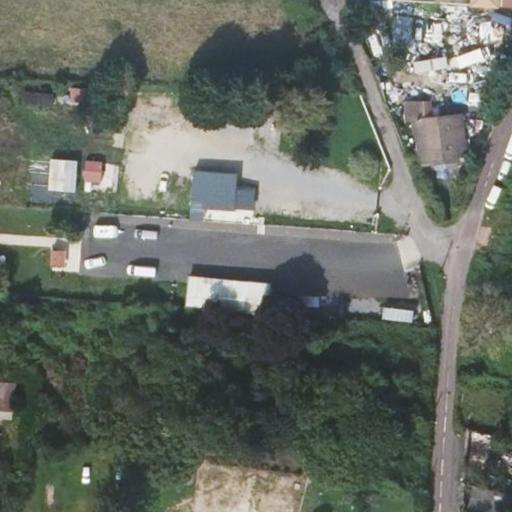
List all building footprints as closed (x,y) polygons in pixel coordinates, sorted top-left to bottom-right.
[(444,116),(442,102),(415,105),(422,163),(466,158),(461,114),(444,116)] [(1,112),(1,143),(35,142),(34,111),(1,112)] [(0,186),(25,187),(26,157),(0,156),(0,186)] [(74,187),(76,157),(44,156),(42,186),(74,187)] [(156,200),(163,164),(135,159),(128,195),(156,200)] [(258,185),(229,183),(227,208),(256,210),(258,185)] [(56,250),(45,250),(45,266),(56,267),(56,250)] [(212,276),(209,302),(259,307),(262,281),(212,276)] [(405,348),(374,346),(373,359),(403,361),(405,348)] [(0,409),(14,412),(18,385),(0,382),(0,409)] [(0,409),(0,418),(13,420),(14,412),(0,409)] [(502,492),(480,486),(477,500),(499,505),(502,492)]
